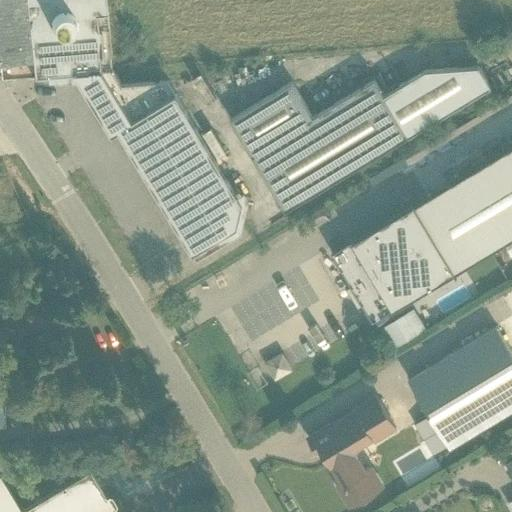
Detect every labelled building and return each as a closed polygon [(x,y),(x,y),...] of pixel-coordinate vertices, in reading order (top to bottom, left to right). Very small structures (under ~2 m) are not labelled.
[(73,71),(111,70),(104,0),(0,0),(0,78),(46,74),(73,71)] [(291,83),(230,120),(284,210),(490,87),(478,67),(425,70),(383,96),(373,80),(312,117),(291,83)] [(111,70),(73,71),(79,81),(111,134),(118,130),(192,253),(236,226),(242,204),(215,159),(224,153),(210,128),(200,135),(168,81),(121,85),(111,70)] [(35,85),(79,81),(73,71),(46,74),(46,78),(35,79),(35,85)] [(206,103),(215,98),(200,73),(192,79),(206,103)] [(413,200),(329,251),(389,350),(424,329),(407,301),(454,272),(453,271),(511,234),(511,140),(414,202),(413,200)] [(407,378),(450,449),(511,411),(511,355),(494,326),(407,378)] [(79,359),(39,360),(40,376),(79,375),(79,359)] [(376,395),(307,437),(316,452),(323,453),(341,483),(336,486),(349,506),(383,485),(371,465),(366,468),(356,453),(357,448),(372,439),(375,443),(397,429),(376,395)] [(0,511),(113,511),(111,507),(114,506),(114,503),(109,495),(106,494),(104,495),(88,469),(19,510),(0,477),(0,511)]
